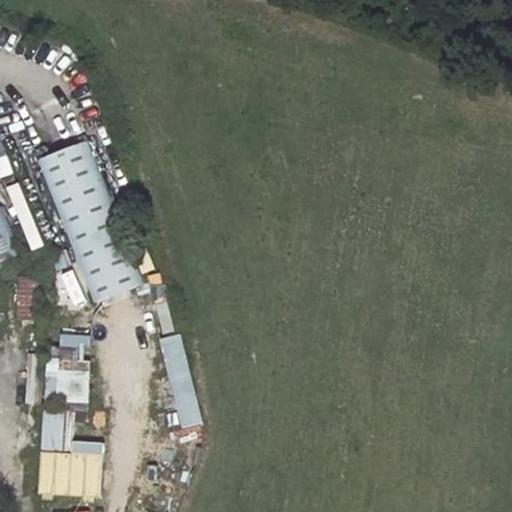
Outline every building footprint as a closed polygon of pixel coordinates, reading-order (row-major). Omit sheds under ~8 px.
[(83,143),(36,165),(100,302),(147,281),(83,143)] [(0,205),(0,266),(23,256),(0,205)] [(180,334),(158,339),(171,395),(159,398),(167,431),(201,423),(180,334)] [(45,367),(45,403),(87,403),(88,367),(45,367)] [(41,411),(40,452),(71,452),(71,412),(41,411)] [(39,454),(39,496),(99,497),(100,455),(39,454)]
